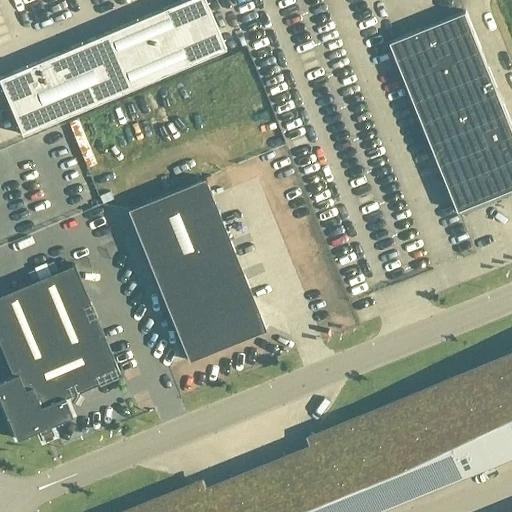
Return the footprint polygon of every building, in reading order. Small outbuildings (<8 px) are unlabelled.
[(203,0),(187,0),(0,79),(0,86),(21,136),(225,50),(203,0)] [(511,190),(511,130),(465,14),(389,44),(457,213),(511,190)] [(243,118),(249,130),(267,121),(262,109),(243,118)] [(127,211),(188,362),(265,331),(204,180),(127,211)] [(64,399),(119,376),(73,266),(0,296),(0,348),(12,377),(0,381),(0,403),(16,441),(38,431),(39,434),(41,434),(40,432),(48,428),(48,430),(50,430),(49,427),(71,417),(64,399)] [(374,294),(355,300),(362,325),(382,319),(374,294)] [(511,363),(308,445),(310,449),(207,491),(205,487),(143,511),(361,511),(511,451),(511,363)]
